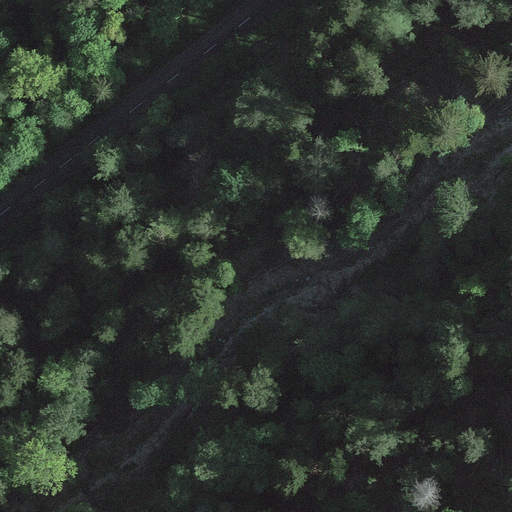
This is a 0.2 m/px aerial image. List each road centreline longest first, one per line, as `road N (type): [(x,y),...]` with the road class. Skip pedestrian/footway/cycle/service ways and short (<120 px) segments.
road 1 (track): [(43,511),(163,416),(238,319),(382,238),(444,174),(511,138)]
road 2 (secondary): [(270,0),(0,215)]
